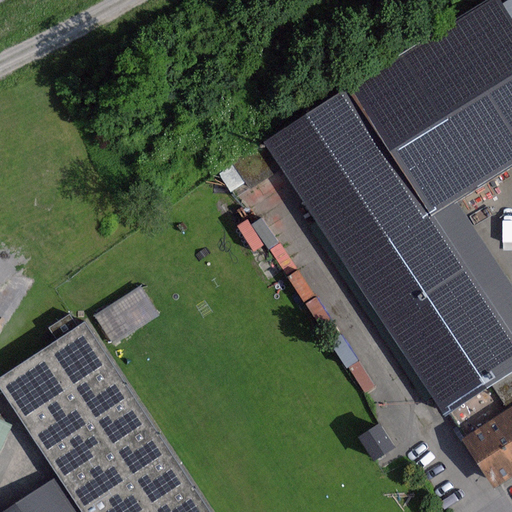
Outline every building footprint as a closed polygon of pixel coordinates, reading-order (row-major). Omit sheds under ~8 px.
[(455,421),(511,382),(511,320),(442,218),(511,171),(511,23),(496,0),(494,0),(272,150),(455,421)] [(249,178),(274,163),(261,141),(236,155),(249,178)] [(99,306),(116,336),(162,309),(145,279),(99,306)] [(231,511),(94,322),(7,384),(0,401),(0,511),(231,511)] [(499,477),(511,467),(511,407),(471,435),(499,477)] [(388,421),(367,435),(384,460),(405,446),(388,421)]
